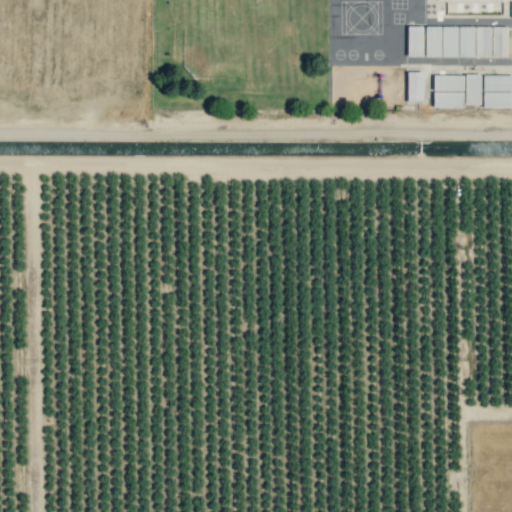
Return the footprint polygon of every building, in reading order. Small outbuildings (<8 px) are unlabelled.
[(422,25),(406,25),(406,56),(422,56),(422,25)] [(456,57),(457,26),(425,25),(424,56),(456,57)] [(507,27),(458,26),(458,56),(490,56),(506,57),(507,27)] [(407,101),(422,101),(422,71),(406,72),(407,101)] [(463,91),(463,75),(433,74),(433,90),(463,91)] [(480,104),(480,74),(464,74),(464,104),(480,104)] [(482,107),(511,106),(511,100),(511,74),(481,75),(482,107)] [(463,91),(433,91),(433,107),(463,107),(463,91)]
